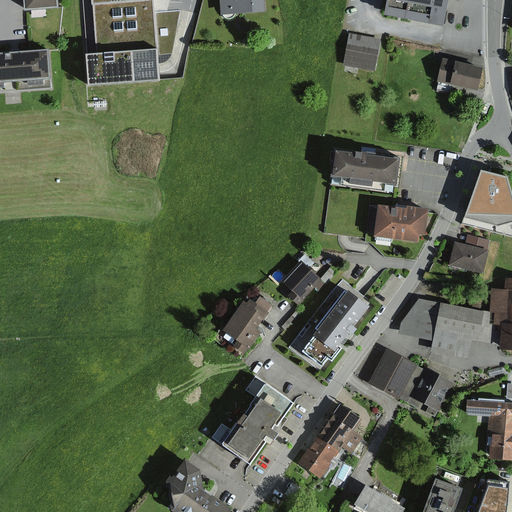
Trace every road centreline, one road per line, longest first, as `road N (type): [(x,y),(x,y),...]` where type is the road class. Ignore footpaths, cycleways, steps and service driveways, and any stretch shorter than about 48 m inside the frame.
road 1 (residential): [(498,95),(443,232),(250,511)]
road 2 (track): [(0,215),(31,211),(87,157),(125,139)]
road 3 (unknown): [(327,406),(266,359),(292,303)]
